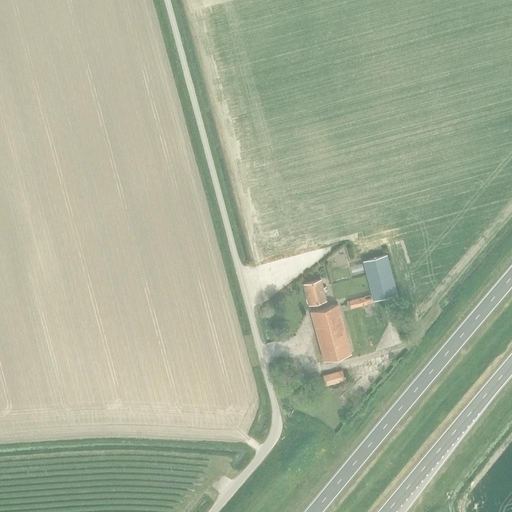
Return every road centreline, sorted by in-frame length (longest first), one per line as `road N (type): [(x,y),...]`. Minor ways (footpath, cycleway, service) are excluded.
road 1 (unclassified): [(213,511),(264,453),(276,408),(167,0)]
road 2 (trunk): [(511,278),(314,511)]
road 3 (trunk): [(389,511),(511,364)]
